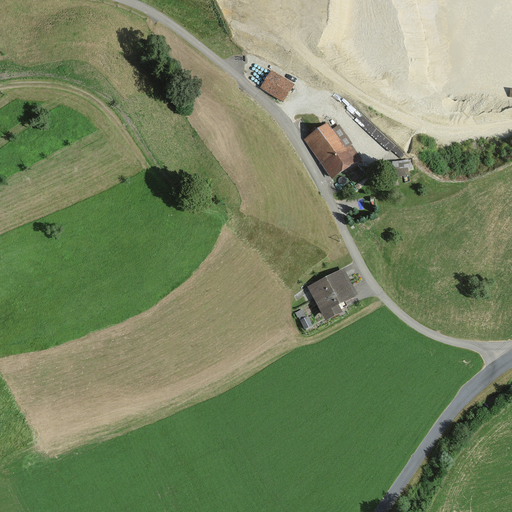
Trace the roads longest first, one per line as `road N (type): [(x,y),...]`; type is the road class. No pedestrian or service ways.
road 1 (track): [(124,0),(204,49),(277,114),(368,278),(404,317),(432,335),(511,354)]
road 2 (unclassified): [(511,358),(458,403),(380,511)]
